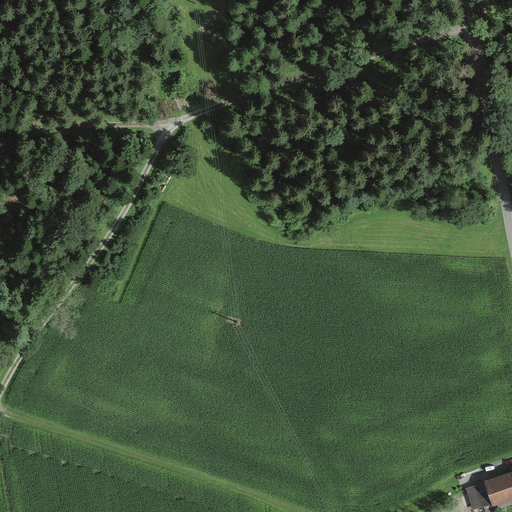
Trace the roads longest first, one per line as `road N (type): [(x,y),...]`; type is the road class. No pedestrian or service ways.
road 1 (track): [(471,29),(170,120),(131,198),(0,380)]
road 2 (track): [(296,511),(0,409)]
road 3 (unclassified): [(511,236),(465,0)]
road 4 (track): [(0,125),(167,120)]
road 5 (track): [(167,120),(127,27),(89,0)]
